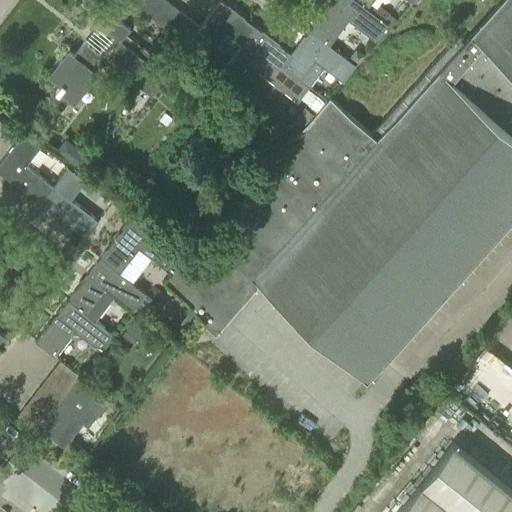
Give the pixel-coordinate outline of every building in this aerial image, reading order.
[(130,0),(130,1),(140,8),(146,0),(130,0)] [(146,0),(140,8),(149,15),(161,0),(146,0)] [(160,23),(174,5),(167,0),(161,0),(149,15),(160,23)] [(184,256),(170,272),(173,275),(167,282),(205,316),(202,320),(216,332),(259,284),(367,381),(511,218),(511,0),(501,0),(378,139),(332,97),(328,102),(320,111),(187,258),(184,256)] [(193,20),(179,38),(204,57),(225,31),(242,44),(256,26),(222,0),(220,0),(201,26),(193,20)] [(367,7),(358,0),(332,0),(309,30),(329,45),(348,19),(376,40),(388,23),(367,7)] [(122,38),(130,27),(102,5),(92,18),(112,32),(98,51),(85,41),(74,54),(68,50),(49,75),(60,83),(57,86),(77,100),(98,72),(97,71),(110,53),(157,88),(174,66),(156,52),(150,60),(122,38)] [(169,30),(183,12),(174,5),(160,23),(169,30)] [(169,30),(179,38),(193,20),(183,12),(169,30)] [(282,66),(292,53),(256,26),(242,44),(222,70),(239,84),(253,66),(298,100),(301,97),(308,87),(282,66)] [(325,66),(343,80),(355,65),(329,45),(309,30),(292,53),(282,66),(308,87),(325,66)] [(308,87),(301,97),(320,111),(328,102),(308,87)] [(0,170),(40,201),(53,185),(26,164),(41,145),(24,131),(0,161),(0,170)] [(53,185),(40,201),(86,237),(99,220),(70,197),(85,179),(68,166),(53,185)] [(170,272),(184,256),(132,216),(100,258),(120,272),(139,248),(170,272)] [(120,272),(100,258),(69,298),(88,313),(107,289),(133,309),(146,293),(120,272)] [(88,313),(69,298),(36,341),(56,356),(75,331),(101,351),(114,334),(88,313)] [(200,318),(192,310),(178,324),(187,332),(200,318)] [(131,346),(144,329),(134,320),(120,338),(131,346)] [(72,383),(77,376),(79,374),(60,360),(53,369),(72,383)] [(72,383),(53,369),(46,378),(65,392),(72,383)] [(50,411),(43,420),(39,426),(65,446),(83,422),(88,426),(109,399),(77,376),(72,383),(65,392),(57,402),(50,411)] [(65,392),(46,378),(39,388),(57,402),(65,392)] [(57,402),(39,388),(32,397),(50,411),(57,402)] [(50,411),(32,397),(25,406),(43,420),(50,411)] [(43,420),(25,406),(18,415),(36,429),(39,426),(43,420)] [(511,511),(511,489),(453,441),(395,511),(511,511)]
